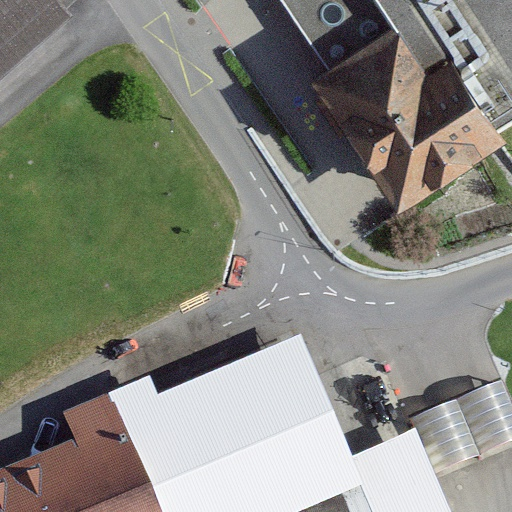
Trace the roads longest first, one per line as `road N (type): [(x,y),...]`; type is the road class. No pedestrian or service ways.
road 1 (residential): [(511,277),(403,302),(343,297),(325,285),(131,0)]
road 2 (unknown): [(0,437),(325,285)]
